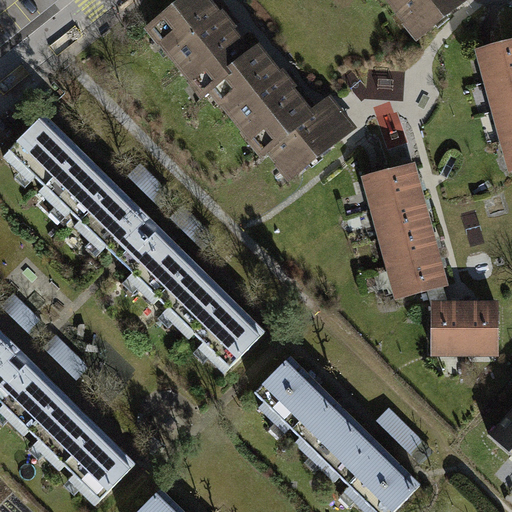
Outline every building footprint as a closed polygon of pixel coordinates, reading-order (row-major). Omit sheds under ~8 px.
[(205,0),(183,0),(144,35),(289,188),(338,146),(325,131),(311,113),(288,86),(259,49),(251,55),(227,26),(205,0)] [(384,0),(424,45),(475,0),(384,0)] [(511,41),(474,52),(505,170),(511,168),(511,41)] [(331,97),(311,113),(325,131),(338,146),(358,130),(331,97)] [(5,153),(225,373),(264,334),(44,115),(5,153)] [(414,163),(360,177),(391,298),(444,284),(438,259),(432,236),(426,213),(420,188),(414,163)] [(130,182),(161,210),(172,198),(142,169),(130,182)] [(173,222),(203,250),(215,238),(184,210),(173,222)] [(4,312),(35,339),(46,327),(15,300),(4,312)] [(451,304),(430,303),(429,355),(493,356),(494,305),(477,304),(451,304)] [(46,353),(77,380),(88,368),(57,340),(46,353)] [(0,404),(96,500),(124,473),(0,349),(0,404)] [(256,393),(375,511),(395,511),(418,490),(289,360),(256,393)] [(378,420),(422,464),(434,452),(390,408),(378,420)] [(511,412),(495,431),(511,446),(511,412)] [(133,511),(181,511),(158,488),(133,511)]
